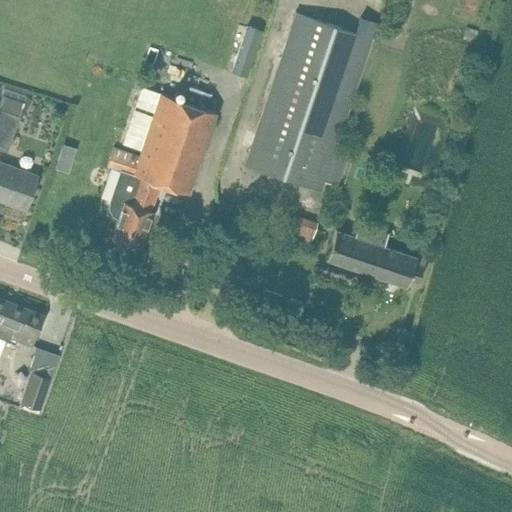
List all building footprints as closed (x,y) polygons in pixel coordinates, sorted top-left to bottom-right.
[(321,190),(375,38),(356,32),(298,11),(245,163),(321,190)] [(362,15),(356,32),(375,38),(381,21),(362,15)] [(140,156),(113,147),(107,164),(121,169),(140,175),(141,174),(160,181),(190,191),(217,111),(162,92),(140,156)] [(0,99),(0,147),(7,150),(24,101),(2,94),(0,99)] [(27,202),(34,184),(37,174),(0,161),(0,199),(2,194),(27,202)] [(151,209),(160,181),(141,174),(140,175),(121,169),(110,200),(110,207),(113,213),(118,217),(112,237),(139,247),(152,209),(151,209)] [(417,256),(336,228),(326,258),(407,285),(409,277),(418,280),(423,265),(414,262),(417,256)] [(264,288),(258,304),(300,318),(305,302),(264,288)] [(0,297),(0,338),(4,340),(9,338),(11,333),(32,341),(36,333),(43,314),(0,297)] [(50,378),(31,372),(19,407),(38,414),(50,378)]
